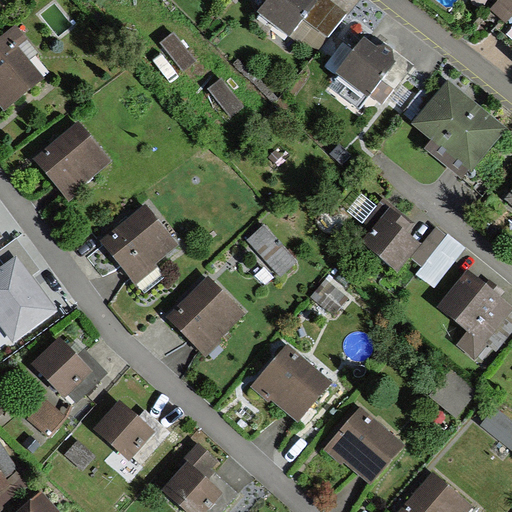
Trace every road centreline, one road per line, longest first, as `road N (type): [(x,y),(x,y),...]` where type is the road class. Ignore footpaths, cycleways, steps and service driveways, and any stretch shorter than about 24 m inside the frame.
road 1 (residential): [(0,175),(115,332),(312,511)]
road 2 (residential): [(511,269),(382,166)]
road 3 (residential): [(394,0),(511,94)]
